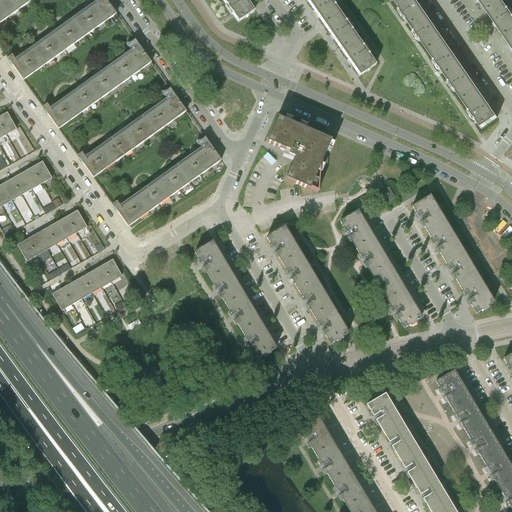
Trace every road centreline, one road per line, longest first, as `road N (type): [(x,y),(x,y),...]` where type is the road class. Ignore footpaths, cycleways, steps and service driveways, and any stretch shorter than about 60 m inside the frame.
road 1 (residential): [(0,496),(310,365)]
road 2 (residential): [(217,207),(129,249),(0,69)]
road 3 (motorway): [(183,511),(70,377),(0,313)]
road 4 (motorway): [(150,511),(0,315)]
road 5 (tertiary): [(484,173),(275,79)]
road 6 (tertiary): [(269,94),(477,186)]
road 7 (residential): [(122,0),(240,155)]
road 8 (motorway): [(0,360),(117,511)]
road 9 (residential): [(310,365),(217,207)]
road 10 (residential): [(399,511),(310,365)]
road 11 (motorway): [(0,373),(95,511)]
road 12 (residential): [(310,365),(458,336)]
road 13 (tertiary): [(158,0),(198,54),(269,94)]
road 14 (residential): [(458,336),(386,219)]
road 15 (residential): [(511,109),(437,0)]
road 16 (tertiary): [(275,79),(216,50),(175,0)]
